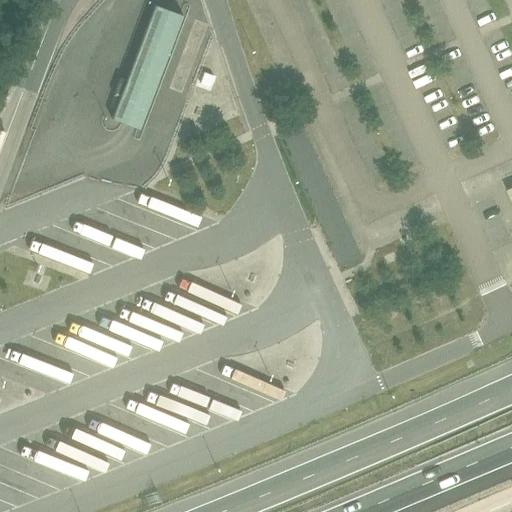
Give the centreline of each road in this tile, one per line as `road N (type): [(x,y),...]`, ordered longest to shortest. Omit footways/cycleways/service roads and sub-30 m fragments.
road 1 (motorway): [(511,390),(223,511)]
road 2 (motorway): [(359,511),(511,448)]
